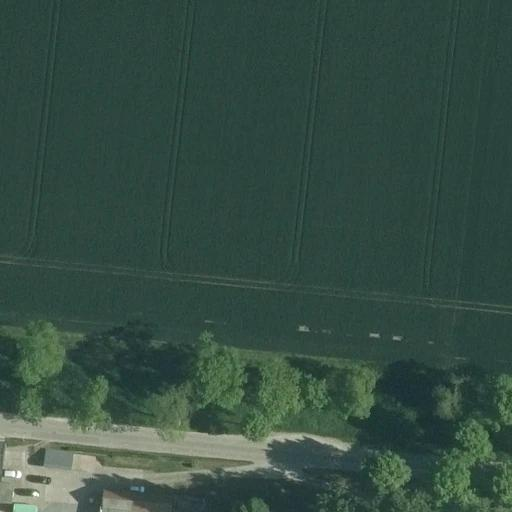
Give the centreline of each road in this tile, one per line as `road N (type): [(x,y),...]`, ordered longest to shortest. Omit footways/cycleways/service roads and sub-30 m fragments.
road 1 (tertiary): [(511,475),(0,424)]
road 2 (track): [(0,378),(511,425)]
road 3 (track): [(298,453),(392,439),(511,443)]
road 4 (track): [(277,451),(306,481),(417,511)]
